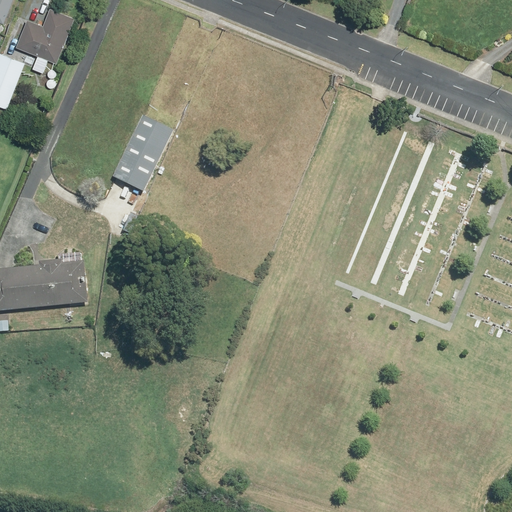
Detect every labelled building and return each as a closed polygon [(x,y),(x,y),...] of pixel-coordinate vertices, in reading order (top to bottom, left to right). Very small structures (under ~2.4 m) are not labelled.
[(0,0),(0,21),(7,24),(15,0),(0,0)] [(45,26),(27,20),(17,48),(39,55),(34,69),(44,73),(49,59),(60,63),(76,17),(51,8),(45,26)] [(26,62),(1,52),(0,54),(0,104),(9,107),(26,62)] [(58,70),(46,70),(46,88),(57,88),(58,70)] [(175,128),(142,113),(114,176),(147,190),(175,128)] [(0,311),(89,307),(87,263),(64,264),(64,260),(40,261),(40,266),(0,267),(0,311)]
